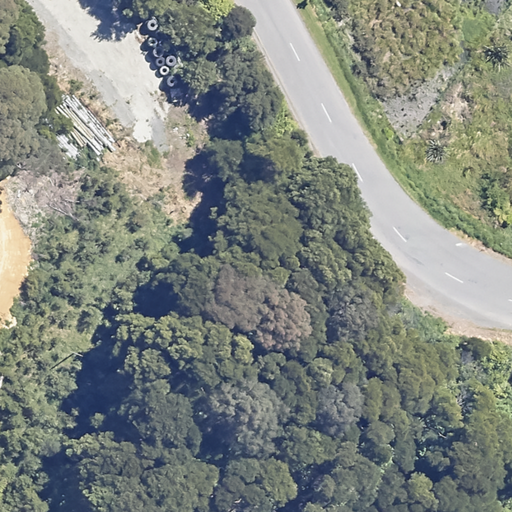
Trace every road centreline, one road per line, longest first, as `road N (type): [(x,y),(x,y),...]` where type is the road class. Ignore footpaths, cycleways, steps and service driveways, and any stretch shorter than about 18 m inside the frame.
road 1 (track): [(309,84),(0,497)]
road 2 (tertiary): [(511,300),(432,266),(375,206),(267,0)]
